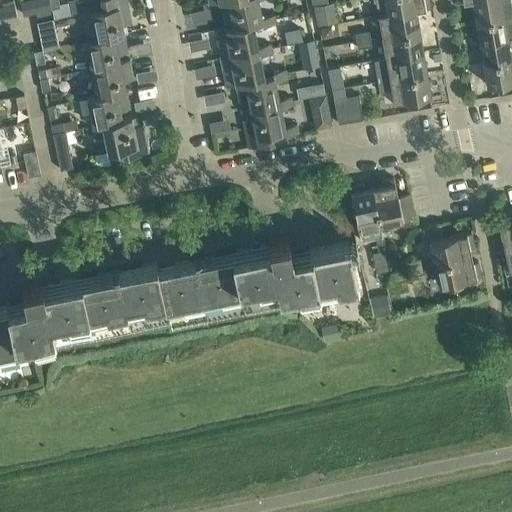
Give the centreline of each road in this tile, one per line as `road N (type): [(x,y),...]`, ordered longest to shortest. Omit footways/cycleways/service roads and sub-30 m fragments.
road 1 (residential): [(511,152),(462,139),(264,167)]
road 2 (residential): [(189,181),(0,212)]
road 3 (residential): [(189,181),(163,0)]
